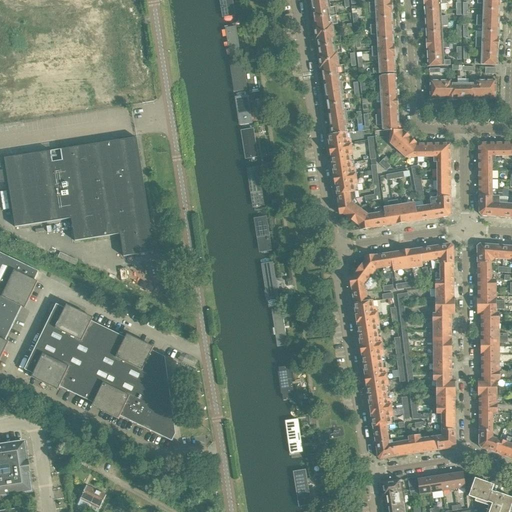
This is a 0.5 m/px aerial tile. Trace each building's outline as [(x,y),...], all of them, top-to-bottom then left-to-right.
[(311,3),(314,19),(336,16),(335,7),(330,8),(329,0),(311,3)] [(369,3),(369,8),(392,7),(391,0),(375,0),(375,3),(369,3)] [(432,0),(424,1),(424,12),(441,11),(440,5),(447,4),(446,0),(432,0)] [(484,4),(484,10),(500,11),(500,0),(477,0),(477,4),(484,4)] [(393,18),(392,7),(369,8),(370,19),(376,19),(393,18)] [(477,16),(476,21),(499,22),(500,11),(484,10),(483,16),(477,16)] [(424,12),(425,23),(448,21),(447,16),(441,17),(441,11),(424,12)] [(313,27),(314,32),(334,29),(333,25),(337,24),(336,16),(314,19),(315,27),(313,27)] [(370,25),(371,30),(393,29),(393,18),(376,19),(377,25),(370,25)] [(425,23),(426,34),(442,33),(442,27),(448,26),(448,21),(425,23)] [(482,32),(499,33),(499,22),(476,21),(476,26),(483,26),(482,32)] [(230,29),(233,50),(235,52),(238,51),(240,49),(237,28),(234,27),(231,27),(230,29)] [(314,32),(316,48),(341,44),(339,36),(335,37),(334,29),(314,32)] [(377,34),(378,41),(394,40),(393,29),(371,30),(371,35),(377,34)] [(476,38),(476,43),(499,44),(499,33),(482,32),(476,32),(476,38)] [(426,34),(426,44),(449,43),(449,38),(442,39),(442,33),(426,34)] [(371,47),(372,52),(395,51),(394,40),(378,41),(378,47),(371,47)] [(426,44),(427,56),(443,55),(443,49),(449,48),(449,43),(426,44)] [(482,48),(482,55),(498,56),(499,44),(476,43),(475,48),(482,48)] [(316,48),(319,65),(339,62),(337,54),(342,53),(341,44),(316,48)] [(379,57),(379,63),(395,62),(395,51),(372,52),(372,57),(379,57)] [(443,55),(427,56),(428,67),(444,66),(450,65),(450,60),(444,60),(443,55)] [(498,56),(482,55),(482,60),(475,59),(475,65),(481,65),(498,66),(498,56)] [(235,64),(238,85),(241,87),(244,86),(245,84),(242,63),(240,61),(237,62),(235,64)] [(322,70),(323,77),(345,74),(344,65),(339,66),(339,62),(319,65),(320,70),(322,70)] [(395,62),(379,63),(379,69),(373,69),(373,74),(379,74),(396,73),(395,62)] [(323,77),(325,90),(343,88),(342,83),(346,82),(345,74),(323,77)] [(374,83),(374,87),(397,86),(396,75),(380,76),(380,82),(374,83)] [(446,81),(446,100),(446,101),(457,101),(457,84),(451,84),(451,80),(446,81)] [(474,84),(468,84),(468,101),(480,101),(480,99),(479,80),(474,80),(474,84)] [(496,80),(479,80),(480,99),(496,99),(496,80)] [(430,100),(446,100),(446,81),(430,81),(430,100)] [(468,84),(457,84),(457,101),(468,101),(468,84)] [(381,92),(381,98),(397,97),(397,86),(374,87),(374,93),(381,92)] [(325,90),(327,106),(349,103),(348,95),(344,95),(343,88),(325,90)] [(240,99),(244,119),(246,121),(249,121),(250,118),(247,98),(245,96),(242,96),(240,99)] [(397,97),(381,98),(376,98),(376,103),(381,103),(382,109),(398,108),(397,97)] [(327,106),(329,119),(347,117),(346,112),(351,111),(349,103),(327,106)] [(376,116),(376,121),(399,119),(398,108),(382,109),(382,115),(376,116)] [(329,119),(332,136),(347,133),(354,132),(353,123),(348,124),(347,117),(329,119)] [(383,132),(390,131),(399,131),(399,119),(376,121),(376,126),(383,125),(383,132)] [(390,144),(398,151),(410,138),(403,131),(399,131),(390,131),(390,144)] [(246,135),(250,156),(252,158),(255,157),(256,155),(253,134),(251,132),(248,133),(246,135)] [(328,136),(330,150),(352,147),(351,140),(348,140),(347,133),(332,136),(328,136)] [(376,160),(373,137),(368,138),(370,160),(376,160)] [(154,252),(151,227),(145,194),(137,138),(4,159),(15,228),(71,219),(75,241),(120,234),(123,257),(142,254),(154,252)] [(406,158),(417,158),(417,144),(410,138),(398,151),(406,158)] [(478,143),(478,162),(492,162),(495,162),(495,157),(495,143),(478,143)] [(511,143),(495,143),(495,157),(511,156),(511,143)] [(427,157),(434,157),(434,144),(417,144),(417,158),(427,158),(427,157)] [(435,163),(437,163),(451,162),(450,144),(434,144),(434,157),(435,163)] [(330,150),(332,165),(351,162),(350,156),(353,155),(352,147),(330,150)] [(383,160),(379,164),(387,171),(390,167),(383,160)] [(332,165),(335,180),(357,177),(355,169),(352,169),(351,162),(332,165)] [(437,163),(437,180),(451,180),(451,162),(437,163)] [(478,162),(479,179),(492,179),(492,162),(478,162)] [(365,196),(365,202),(380,199),(376,165),(371,166),(375,195),(365,196)] [(411,167),(416,190),(417,198),(424,197),(418,166),(411,167)] [(403,172),(386,175),(387,180),(404,177),(403,172)] [(252,176),(256,196),(258,198),(261,198),(263,195),(259,175),(257,173),(254,173),(252,176)] [(337,195),(354,192),(356,192),(355,185),(358,185),(357,177),(335,180),(337,195)] [(479,179),(479,197),(492,197),(492,179),(479,179)] [(437,180),(438,198),(451,198),(451,180),(437,180)] [(337,195),(339,205),(352,203),(355,198),(354,192),(337,195)] [(498,217),(499,204),(499,197),(492,197),(479,197),(479,213),(482,216),(498,217)] [(430,199),(431,205),(433,219),(449,217),(451,214),(451,198),(438,198),(430,199)] [(397,200),(392,201),(396,224),(406,223),(403,205),(398,206),(397,200)] [(383,213),(382,213),(384,226),(385,226),(396,224),(392,201),(388,202),(389,207),(384,208),(385,213),(383,213)] [(343,214),(352,221),(360,209),(352,203),(339,205),(338,205),(340,215),(343,214)] [(414,203),(403,205),(406,223),(417,221),(415,208),(414,203)] [(498,217),(511,218),(511,204),(499,204),(498,217)] [(431,205),(415,208),(417,221),(433,219),(431,205)] [(384,226),(382,213),(381,207),(374,208),(375,214),(368,215),(370,228),(384,226)] [(360,209),(352,221),(360,227),(361,230),(370,229),(370,228),(368,215),(360,209)] [(260,226),(263,246),(266,248),(269,247),(270,245),(267,224),(265,223),(262,223),(260,226)] [(451,244),(434,247),(436,260),(437,264),(440,264),(453,264),(454,264),(454,246),(451,244)] [(477,263),(491,263),(495,263),(495,259),(496,246),(480,244),(477,247),(477,263)] [(495,259),(511,260),(511,246),(496,246),(495,259)] [(434,247),(420,249),(422,262),(436,260),(434,247)] [(420,249),(410,250),(413,268),(422,267),(422,262),(420,249)] [(410,250),(400,252),(403,270),(413,268),(410,250)] [(390,254),(389,254),(391,267),(392,267),(393,267),(394,271),(403,270),(400,252),(390,254)] [(29,300),(30,300),(38,282),(34,281),(39,272),(0,253),(0,360),(4,351),(4,350),(5,350),(5,349),(5,348),(5,347),(4,347),(4,346),(3,345),(24,303),(25,303),(26,303),(27,302),(28,301),(29,300)] [(58,258),(75,266),(78,261),(60,253),(58,258)] [(392,273),(391,267),(389,254),(374,256),(377,269),(384,268),(384,274),(392,273)] [(365,261),(359,269),(371,277),(377,269),(374,256),(365,257),(365,261)] [(477,263),(478,281),(491,281),(491,263),(477,263)] [(454,281),(453,264),(440,264),(440,274),(436,274),(437,281),(454,281)] [(267,272),(271,293),(273,294),(276,294),(278,292),(274,271),(272,269),(269,270),(267,272)] [(350,278),(350,281),(351,287),(351,288),(365,286),(365,285),(370,287),(375,281),(371,277),(359,269),(353,277),(350,278)] [(454,289),(454,281),(437,281),(436,281),(436,289),(454,289)] [(478,281),(478,289),(496,289),(496,281),(491,281),(478,281)] [(417,282),(396,285),(396,290),(418,287),(417,282)] [(351,288),(354,304),(367,302),(365,286),(351,288)] [(454,297),(454,289),(436,289),(436,298),(454,297)] [(478,289),(478,297),(496,297),(496,289),(478,289)] [(397,295),(408,385),(414,384),(403,299),(408,299),(407,293),(397,295)] [(436,298),(436,306),(454,306),(454,297),(436,298)] [(478,297),(478,306),(504,306),(504,301),(496,301),(496,297),(478,297)] [(354,304),(356,320),(378,316),(377,308),(374,308),(373,301),(367,302),(354,304)] [(120,416),(128,420),(159,355),(152,351),(154,348),(136,339),(135,339),(134,339),(133,338),(132,338),(132,339),(131,339),(130,340),(87,319),(87,318),(87,317),(87,316),(86,316),(86,315),(84,314),(85,314),(67,305),(65,309),(56,304),(24,370),(33,374),(31,378),(49,386),(50,386),(51,387),(52,387),(53,387),(53,386),(54,386),(55,385),(98,406),(98,407),(98,408),(98,409),(99,409),(99,410),(100,410),(101,411),(100,411),(118,420),(120,416)] [(436,306),(436,314),(451,314),(454,314),(454,306),(436,306)] [(478,314),(481,314),(496,314),(496,310),(505,310),(504,306),(478,306),(478,314)] [(274,316),(277,337),(280,338),(283,338),(284,336),(281,315),(279,313),(276,314),(274,316)] [(433,314),(433,323),(451,323),(451,314),(436,314),(433,314)] [(481,314),(481,322),(499,322),(499,314),(496,314),(481,314)] [(356,320),(359,335),(377,332),(376,325),(379,325),(378,316),(356,320)] [(481,322),(481,331),(499,330),(499,322),(481,322)] [(433,323),(433,331),(451,331),(451,323),(433,323)] [(481,331),(481,339),(508,339),(508,334),(499,334),(499,330),(481,331)] [(433,331),(434,339),(451,339),(451,331),(433,331)] [(359,335),(361,350),(383,346),(381,338),(378,339),(377,332),(359,335)] [(394,338),(397,360),(399,383),(405,382),(399,338),(394,338)] [(434,339),(434,347),(451,347),(451,339),(434,339)] [(481,339),(481,347),(499,347),(499,343),(508,343),(508,339),(481,339)] [(361,350),(363,366),(382,363),(381,356),(384,355),(383,346),(361,350)] [(434,347),(434,356),(451,356),(451,347),(434,347)] [(481,347),(481,355),(499,355),(499,347),(481,347)] [(159,355),(128,420),(172,442),(176,434),(170,395),(159,390),(164,380),(164,381),(165,381),(166,381),(166,380),(167,380),(167,379),(168,378),(167,377),(167,376),(166,375),(163,374),(166,368),(165,357),(159,355)] [(481,355),(481,363),(500,363),(499,355),(481,355)] [(434,356),(434,364),(452,364),(451,356),(434,356)] [(363,366),(365,380),(387,377),(386,369),(383,369),(382,363),(363,366)] [(481,363),(481,372),(500,372),(500,363),(481,363)] [(434,364),(434,372),(452,372),(452,364),(434,364)] [(434,381),(437,381),(452,380),(452,372),(434,372),(434,381)] [(481,372),(481,380),(497,380),(500,380),(500,372),(481,372)] [(365,380),(368,396),(387,393),(386,386),(389,386),(387,377),(365,380)] [(284,381),(287,402),(290,403),(293,403),(294,401),(291,380),(289,378),(286,379),(284,381)] [(437,381),(437,389),(455,388),(455,380),(452,380),(437,381)] [(478,380),(478,388),(497,388),(497,380),(481,380),(478,380)] [(437,389),(437,397),(455,397),(455,388),(437,389)] [(478,397),(479,397),(497,397),(497,388),(478,388),(478,397)] [(368,396),(370,412),(392,408),(391,400),(388,400),(387,393),(368,396)] [(415,394),(410,395),(413,420),(428,419),(428,414),(417,414),(415,394)] [(401,398),(404,420),(410,419),(407,397),(401,398)] [(437,397),(437,405),(455,405),(455,397),(437,397)] [(479,397),(479,405),(497,405),(497,397),(479,397)] [(437,414),(442,414),(455,413),(455,405),(437,405),(437,414)] [(479,413),(492,413),(497,413),(497,405),(479,405),(479,413)] [(373,427),(386,425),(392,424),(390,417),(393,417),(392,408),(370,412),(373,427)] [(43,414),(45,424),(52,423),(50,413),(43,414)] [(442,414),(442,435),(455,435),(455,430),(455,413),(442,414)] [(479,431),(479,435),(493,434),(492,413),(479,413),(479,431)] [(291,425),(294,445),(297,447),(299,447),(301,444),(298,424),(295,422),(293,422),(291,425)] [(373,427),(375,444),(388,442),(386,425),(373,427)] [(495,453),(499,440),(493,438),(493,434),(479,435),(479,445),(481,448),(495,453)] [(442,436),(437,437),(439,450),(453,448),(455,445),(455,435),(442,435),(442,436)] [(399,443),(392,444),(394,457),(408,455),(406,442),(405,436),(398,437),(399,443)] [(407,441),(406,442),(408,455),(409,455),(422,453),(420,440),(419,436),(408,438),(409,441),(407,441)] [(437,437),(420,440),(422,453),(439,450),(437,437)] [(499,440),(495,453),(508,457),(511,447),(511,440),(507,439),(506,442),(499,440)] [(388,442),(375,444),(378,458),(380,459),(394,457),(392,444),(392,441),(388,442)] [(0,495),(1,496),(2,496),(3,496),(3,495),(15,494),(16,494),(17,493),(17,494),(17,493),(26,492),(26,493),(27,493),(26,492),(27,492),(27,493),(28,492),(32,491),(31,488),(32,487),(31,487),(31,486),(31,485),(31,486),(29,477),(30,477),(30,476),(29,476),(29,475),(30,475),(29,475),(29,471),(30,471),(29,462),(27,463),(27,459),(27,458),(27,457),(26,457),(25,448),(26,448),(25,448),(25,447),(26,447),(26,446),(25,446),(24,443),(21,443),(20,443),(19,444),(19,443),(19,444),(10,445),(10,444),(9,444),(9,445),(8,444),(8,445),(0,446),(0,495)] [(299,475),(302,496),(304,498),(307,497),(309,495),(306,474),(304,473),(301,473),(299,475)] [(463,473),(451,474),(454,490),(465,488),(463,473)] [(464,473),(463,473),(465,488),(470,487),(474,474),(464,473)] [(451,474),(440,476),(443,491),(454,490),(451,474)] [(440,476),(429,478),(431,493),(443,491),(440,476)] [(408,479),(410,491),(417,490),(415,478),(408,479)] [(431,493),(429,478),(417,480),(420,495),(431,493)] [(492,505),(490,511),(493,511),(508,511),(511,504),(511,498),(497,493),(499,487),(500,482),(492,483),(491,485),(475,479),(469,497),(492,505)] [(383,496),(385,496),(404,493),(402,480),(381,483),(383,496)] [(78,504),(88,508),(96,491),(87,486),(80,500),(78,504)] [(96,491),(88,508),(88,509),(92,511),(97,511),(99,509),(106,496),(96,491)] [(384,499),(385,507),(405,503),(404,493),(385,496),(386,499),(384,499)] [(406,511),(405,503),(385,507),(385,511),(406,511)]
